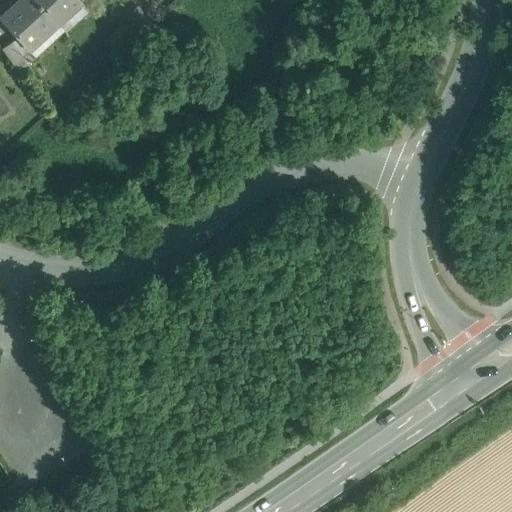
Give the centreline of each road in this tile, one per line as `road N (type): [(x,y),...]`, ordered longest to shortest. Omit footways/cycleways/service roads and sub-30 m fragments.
road 1 (residential): [(0,252),(73,270),(134,262),(299,180),(369,174),(422,189)]
road 2 (secondary): [(450,392),(273,511)]
road 3 (tertiary): [(493,0),(474,70),(422,189)]
road 4 (tertiary): [(409,230),(409,306),(450,392)]
road 5 (tertiary): [(481,365),(436,309),(409,230)]
